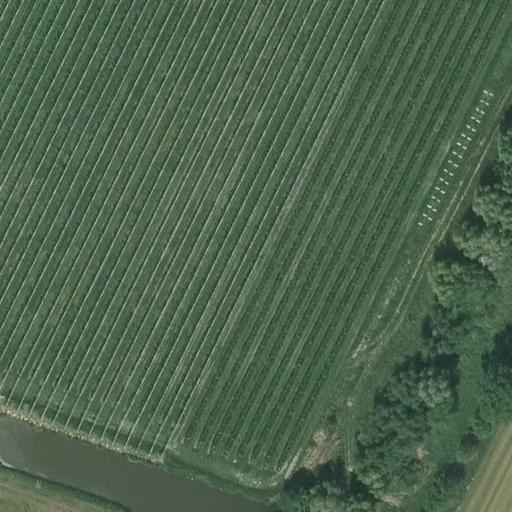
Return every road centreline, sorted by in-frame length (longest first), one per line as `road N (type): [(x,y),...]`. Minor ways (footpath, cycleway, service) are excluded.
road 1 (track): [(392,0),(168,447)]
road 2 (track): [(0,380),(264,487),(297,448)]
